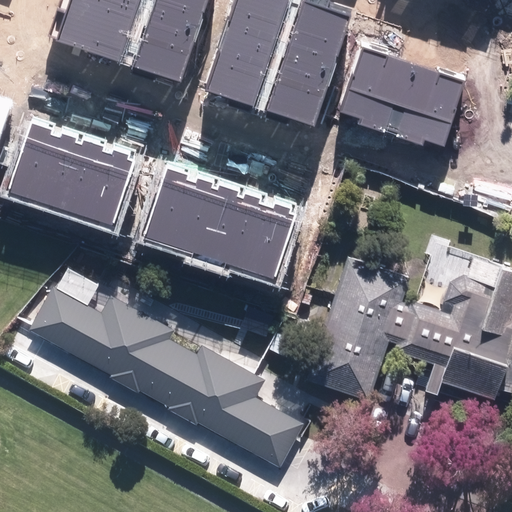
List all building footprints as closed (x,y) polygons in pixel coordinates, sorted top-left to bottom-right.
[(511,0),(474,0),(471,10),(491,17),(509,23),(511,14),(511,0)] [(0,192),(30,202),(39,173),(94,190),(84,220),(145,239),(166,173),(215,188),(234,127),(218,122),(210,148),(204,146),(208,132),(175,122),(171,135),(128,122),(123,137),(58,117),(68,85),(39,76),(25,121),(5,115),(0,131),(0,192)] [(401,348),(435,359),(431,374),(498,396),(501,385),(511,388),(511,384),(511,265),(437,241),(418,297),(403,292),(410,272),(349,252),(308,376),(370,396),(390,337),(403,342),(401,348)] [(49,285),(27,327),(284,463),(307,421),(258,395),(267,377),(109,294),(100,312),(49,285)] [(307,342),(269,331),(261,357),(298,369),(307,342)]
